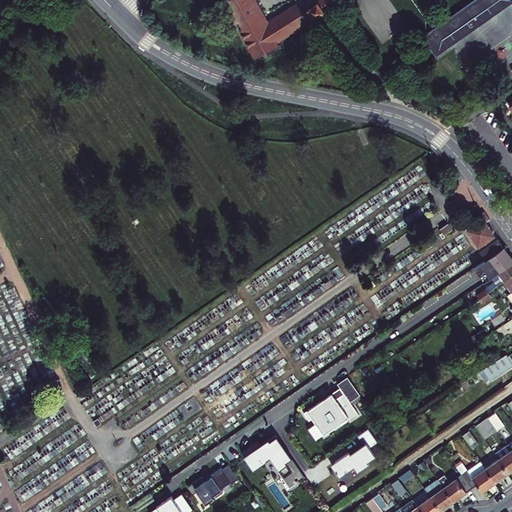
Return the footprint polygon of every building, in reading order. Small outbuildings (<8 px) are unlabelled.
[(227,0),(259,56),(268,51),(269,52),(272,51),(270,49),(280,44),(278,41),(315,16),(339,0),(227,0)] [(511,0),(495,0),(430,45),(423,50),(430,61),(511,5),(511,4),(511,0)] [(472,0),(423,35),(430,45),(495,0),(472,0)] [(423,35),(416,41),(423,50),(430,45),(423,35)] [(495,230),(486,217),(469,229),(481,246),(495,236),(492,232),(495,230)] [(454,229),(450,223),(441,229),(446,235),(454,229)] [(486,260),(507,246),(500,237),(480,251),(486,260)] [(483,278),(487,284),(495,278),(511,266),(511,253),(507,246),(486,260),(476,268),(483,278)] [(511,266),(495,278),(498,284),(500,286),(506,282),(511,277),(511,266)] [(482,298),(491,292),(500,286),(498,284),(481,296),(482,298)] [(493,295),(491,292),(482,298),(484,301),(493,295)] [(477,372),(484,384),(511,367),(511,363),(507,354),(477,372)] [(362,395),(349,377),(339,383),(341,387),(305,412),(310,420),(314,417),(325,434),(350,418),(351,420),(360,414),(352,402),(362,395)] [(497,411),(491,415),(500,428),(506,423),(497,411)] [(500,428),(491,415),(483,420),(492,433),(500,428)] [(486,437),(492,433),(483,420),(477,424),(486,437)] [(379,442),(370,428),(358,435),(364,444),(352,452),(350,450),(331,463),(340,476),(355,466),(358,471),(370,463),(369,461),(377,456),(371,447),(379,442)] [(471,428),(464,433),(473,446),(480,441),(471,428)] [(306,475),(277,433),(270,438),(269,436),(261,441),(259,438),(243,450),(246,454),(245,455),(254,469),(268,459),(272,456),(291,484),(297,480),(298,481),(306,475)] [(511,446),(511,445),(498,454),(501,459),(511,473),(511,472),(511,446)] [(501,459),(498,454),(485,463),(488,468),(501,459)] [(505,478),(511,473),(501,459),(488,468),(498,483),(505,478)] [(316,482),(331,473),(322,460),(308,469),(316,482)] [(464,475),(473,489),(480,485),(485,492),(492,487),(498,483),(488,468),(485,463),(483,461),(470,471),(464,463),(458,467),(464,475)] [(203,475),(188,484),(194,492),(198,489),(207,502),(224,490),(222,487),(232,480),(232,482),(240,477),(230,462),(223,467),(221,464),(210,471),(212,474),(206,479),(203,475)] [(447,476),(440,481),(441,482),(455,502),(462,497),(473,489),(464,475),(452,483),(447,476)] [(455,502),(441,482),(429,491),(432,496),(442,511),(449,507),(455,502)] [(186,511),(194,507),(182,489),(173,495),(171,492),(156,502),(157,503),(149,508),(150,511),(186,511)] [(381,493),(375,497),(384,509),(389,505),(381,493)] [(420,505),(424,511),(441,511),(442,511),(432,496),(420,505)] [(376,511),(378,511),(384,509),(375,497),(369,501),(376,511)] [(424,511),(420,505),(415,498),(403,507),(406,511),(424,511)]
